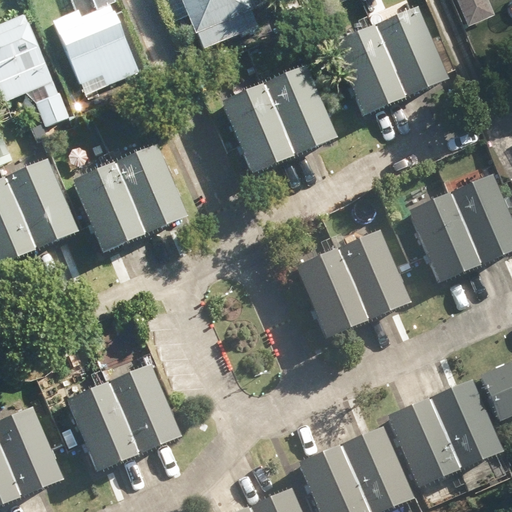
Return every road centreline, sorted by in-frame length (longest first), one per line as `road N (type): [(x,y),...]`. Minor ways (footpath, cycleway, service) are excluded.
road 1 (residential): [(139,0),(244,243)]
road 2 (residential): [(462,137),(366,176),(320,212),(244,243)]
road 3 (residential): [(244,243),(186,275),(184,295),(242,426)]
road 4 (residential): [(511,307),(310,395)]
road 5 (residential): [(244,243),(310,395)]
road 6 (residential): [(242,426),(175,496),(142,511)]
